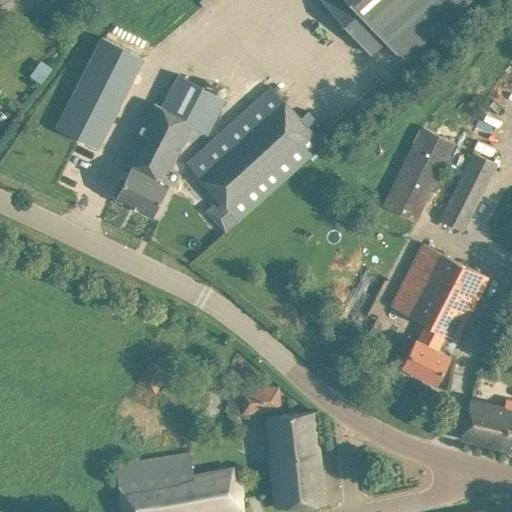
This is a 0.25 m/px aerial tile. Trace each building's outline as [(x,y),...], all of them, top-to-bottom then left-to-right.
[(205,0),(197,0),(204,8),(209,4),(205,0)] [(322,0),(371,54),(386,40),(401,58),(465,0),(322,0)] [(144,55),(102,35),(56,127),(97,148),(144,55)] [(319,115),(330,127),(371,90),(361,79),(354,85),(338,67),(318,85),(333,102),(319,115)] [(132,166),(116,197),(152,216),(168,184),(156,178),(164,164),(170,167),(175,157),(191,126),(207,134),(226,98),(177,72),(161,104),(154,101),(133,144),(124,162),(132,166)] [(241,218),(325,142),(309,125),(318,118),(311,108),(301,116),(273,85),(187,163),(218,197),(205,209),(226,232),(241,218)] [(421,125),(384,201),(418,218),(456,142),(421,125)] [(472,151),(439,219),(464,231),(498,164),(472,151)] [(488,276),(423,243),(391,305),(426,323),(417,339),(416,338),(402,366),(436,383),(450,356),(449,355),(458,338),(457,337),(488,276)] [(156,391),(168,371),(150,360),(138,381),(156,391)] [(280,409),(278,386),(227,391),(230,414),(280,409)] [(460,437),(511,450),(511,399),(506,398),(503,407),(470,399),(460,437)] [(275,507),(324,502),(314,410),(266,416),(275,507)] [(191,449),(114,462),(121,511),(232,511),(242,510),(235,464),(194,471),(191,449)]
